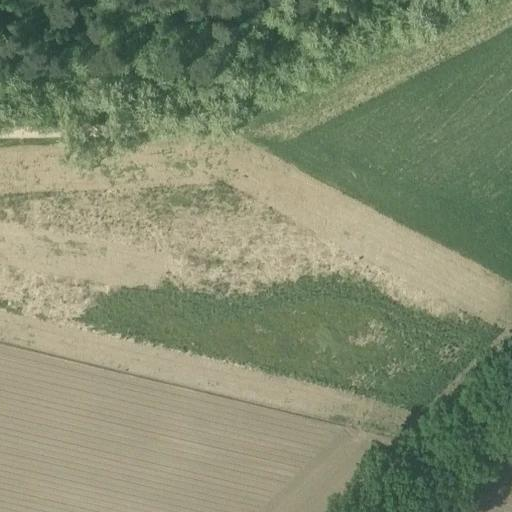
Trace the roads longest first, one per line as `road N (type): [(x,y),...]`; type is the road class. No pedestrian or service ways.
road 1 (track): [(0,133),(191,124),(237,113),(472,0)]
road 2 (tertiary): [(372,511),(511,373)]
